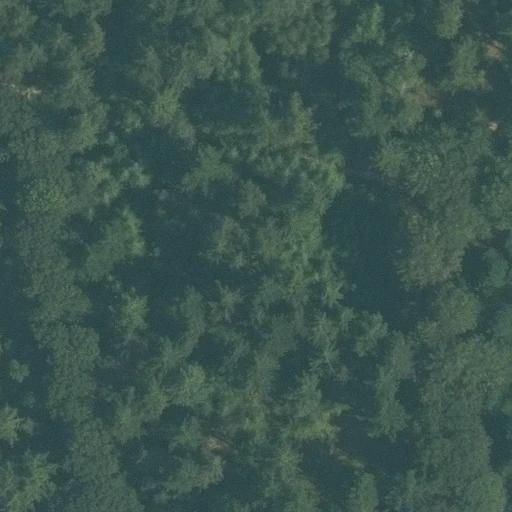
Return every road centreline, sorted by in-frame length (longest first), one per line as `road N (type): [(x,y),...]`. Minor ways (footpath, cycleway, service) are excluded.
road 1 (track): [(511,214),(0,81)]
road 2 (track): [(40,94),(65,287),(109,511)]
road 3 (track): [(428,511),(411,189)]
